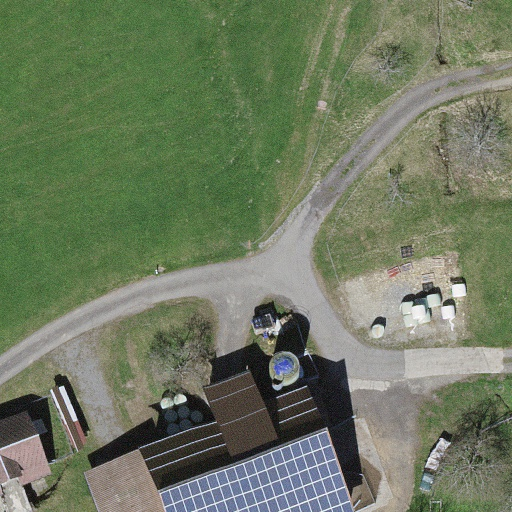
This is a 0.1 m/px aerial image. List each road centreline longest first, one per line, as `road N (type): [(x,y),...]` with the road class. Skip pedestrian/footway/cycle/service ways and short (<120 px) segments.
road 1 (track): [(0,384),(233,266),(313,299),(373,377),(511,361)]
road 2 (track): [(273,282),(421,99),(511,82)]
